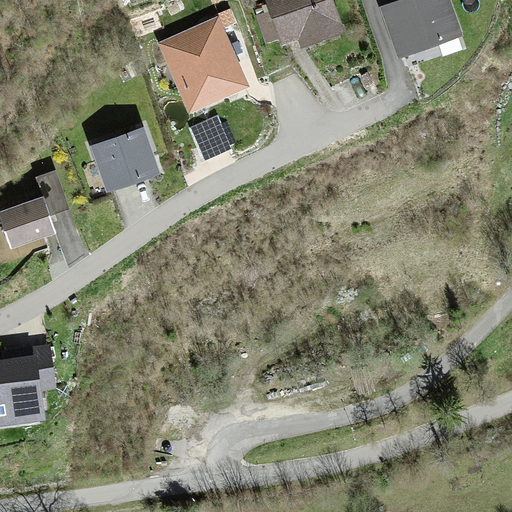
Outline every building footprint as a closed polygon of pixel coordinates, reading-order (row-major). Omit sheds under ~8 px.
[(304,40),(339,28),(329,0),(271,0),(284,37),(301,32),(304,40)] [(402,0),(385,6),(401,54),(458,33),(446,0),(402,0)] [(242,82),(216,23),(165,45),(192,105),(242,82)] [(202,156),(230,143),(216,114),(188,127),(202,156)] [(156,170),(141,129),(94,145),(109,187),(156,170)] [(43,195),(0,210),(0,215),(11,246),(55,230),(43,195)] [(19,361),(0,363),(0,418),(23,416),(22,406),(40,403),(38,386),(53,384),(48,346),(18,351),(19,361)] [(479,465),(472,452),(454,460),(459,469),(468,465),(470,470),(479,465)]
